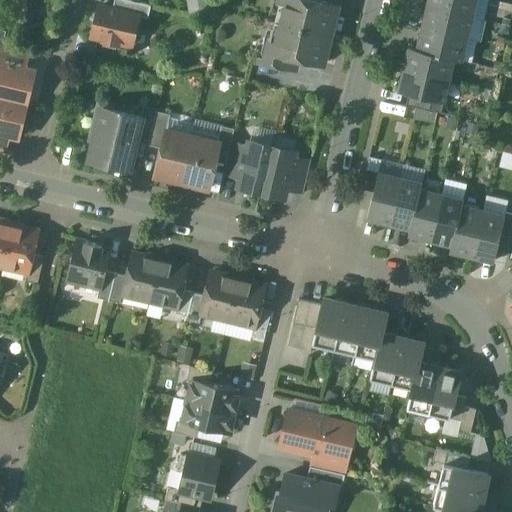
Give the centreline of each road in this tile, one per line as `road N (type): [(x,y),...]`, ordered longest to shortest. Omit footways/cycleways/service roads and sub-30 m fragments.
road 1 (residential): [(27,187),(297,249)]
road 2 (residential): [(297,249),(238,511)]
road 3 (residential): [(376,0),(313,252)]
road 4 (residential): [(27,187),(76,0)]
road 5 (residential): [(313,252),(398,276),(468,312)]
